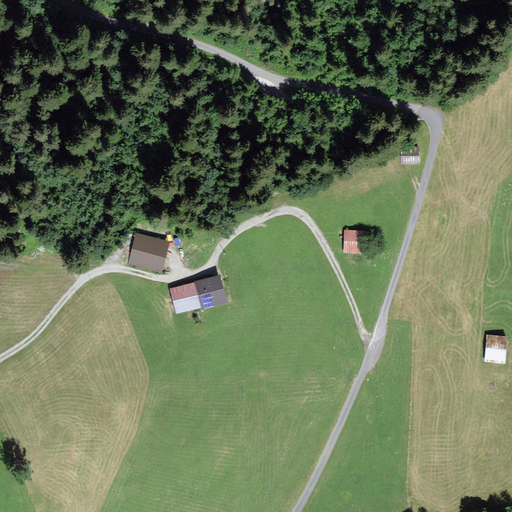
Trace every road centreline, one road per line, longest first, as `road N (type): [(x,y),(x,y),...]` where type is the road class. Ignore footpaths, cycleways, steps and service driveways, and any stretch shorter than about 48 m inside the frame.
road 1 (unclassified): [(57,0),(281,81),(419,104),(431,115),(433,152),(374,343),(295,511)]
road 2 (track): [(219,250),(208,267),(184,275),(105,266),(76,283),(40,327),(0,358)]
road 3 (track): [(374,343),(310,218),(279,212),(232,234),(219,250)]
